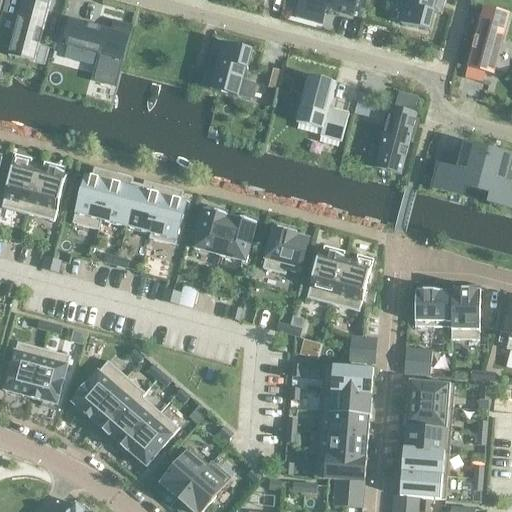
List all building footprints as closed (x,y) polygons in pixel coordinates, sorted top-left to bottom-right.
[(41,0),(23,0),(8,57),(45,67),(50,49),(40,46),(51,3),(41,0)] [(300,2),(295,19),(322,26),(327,10),(354,18),(358,0),(308,0),(307,4),(300,2)] [(445,5),(446,0),(407,0),(401,25),(430,33),(435,14),(433,13),(436,2),(445,5)] [(510,15),(483,8),(465,79),(483,84),(485,74),(494,76),(510,15)] [(93,81),(117,88),(133,26),(114,21),(111,31),(69,20),(62,46),(100,56),(93,81)] [(202,89),(252,102),(256,85),(243,82),(246,71),(248,72),(253,53),(224,45),(216,75),(206,73),(202,89)] [(330,110),(336,85),(309,78),(297,124),(322,131),(320,138),(342,144),(349,115),(330,110)] [(402,177),(418,115),(414,114),(419,99),(399,94),(395,109),(391,108),(380,151),(374,149),(369,168),(402,177)] [(502,105),(511,108),(511,105),(511,99),(504,97),(502,105)] [(432,188),(432,190),(434,190),(449,195),(451,195),(462,198),(464,199),(465,196),(467,189),(479,193),(489,152),(465,145),(461,161),(443,156),(440,167),(438,166),(438,168),(435,179),(434,181),(432,188)] [(511,158),(489,152),(479,193),(491,196),(489,203),(488,205),(491,206),(501,209),(504,209),(511,211),(511,174),(510,174),(511,164),(511,158)] [(28,216),(41,167),(31,165),(32,161),(16,156),(12,170),(13,170),(2,209),(28,216)] [(44,168),(41,167),(28,216),(55,223),(68,174),(64,174),(65,169),(45,164),(44,168)] [(102,223),(115,175),(95,170),(92,179),(85,177),(73,225),(100,233),(102,223)] [(126,230),(138,186),(132,184),(133,180),(115,175),(102,223),(126,230)] [(151,236),(163,188),(145,183),(144,187),(138,186),(126,230),(151,236)] [(417,189),(406,186),(394,229),(399,231),(405,232),(417,189)] [(184,193),(163,188),(151,236),(149,241),(176,248),(188,204),(181,202),(184,193)] [(220,257),(231,218),(227,217),(228,213),(208,207),(207,212),(205,211),(194,250),(220,257)] [(243,221),(231,218),(220,257),(247,265),(258,221),(244,217),(243,221)] [(297,233),(278,228),(277,231),(273,230),(262,270),(286,276),(287,272),(300,276),(310,241),(296,237),(297,233)] [(333,307),(346,258),(344,258),(345,254),(324,248),(323,252),(320,251),(307,300),(333,307)] [(116,267),(118,260),(106,257),(104,264),(116,267)] [(357,261),(346,258),(333,307),(360,314),(367,284),(370,274),(370,275),(374,261),(358,257),(357,261)] [(51,272),(54,261),(46,259),(43,270),(51,272)] [(130,263),(118,260),(116,267),(128,270),(130,263)] [(59,275),(62,263),(54,261),(51,272),(59,275)] [(8,286),(5,298),(12,300),(16,288),(8,286)] [(452,293),(451,329),(451,342),(479,343),(480,302),(481,302),(481,288),(464,287),(464,292),(452,291),(452,293)] [(451,329),(452,293),(440,293),(440,289),(419,288),(418,293),(416,292),(414,328),(451,329)] [(170,305),(174,293),(166,291),(163,302),(170,305)] [(181,295),(174,293),(171,305),(178,307),(181,295)] [(231,321),(239,323),(242,311),(234,309),(231,321)] [(49,333),(51,325),(39,322),(37,330),(49,333)] [(63,328),(51,325),(49,333),(61,336),(63,328)] [(288,336),(290,328),(279,325),(277,333),(288,336)] [(302,331),(290,328),(288,336),(300,339),(302,331)] [(377,340),(351,338),(349,364),(375,366),(377,340)] [(31,400),(44,351),(18,344),(5,393),(31,400)] [(433,352),(407,350),(405,376),(430,378),(433,352)] [(71,358),(44,351),(31,400),(42,403),(41,407),(54,411),(56,406),(58,407),(71,358)] [(144,359),(135,351),(130,357),(139,365),(144,359)] [(91,421),(127,378),(109,362),(73,404),(74,405),(71,409),(81,418),(84,415),(91,421)] [(292,378),(301,379),(302,367),(294,366),(292,378)] [(163,375),(154,367),(148,373),(158,381),(163,375)] [(374,372),(324,368),(322,390),(372,394),(374,372)] [(483,382),(484,374),(472,373),(471,379),(471,382),(483,382)] [(496,375),(484,374),(483,382),(495,383),(495,381),(496,375)] [(172,383),(163,375),(158,381),(167,389),(172,383)] [(109,437),(146,394),(127,378),(91,421),(99,428),(96,431),(106,440),(109,437)] [(455,386),(410,382),(408,406),(453,409),(455,386)] [(489,402),(490,390),(482,389),(481,401),(489,402)] [(292,390),(291,402),(299,402),(300,390),(292,390)] [(370,417),(372,394),(322,390),(320,413),(370,417)] [(190,399),(181,391),(176,397),(185,405),(190,399)] [(128,453),(161,414),(144,399),(147,395),(146,394),(109,437),(117,444),(114,447),(125,456),(128,452),(128,453)] [(452,432),(453,409),(408,406),(406,429),(452,432)] [(369,439),(370,417),(320,413),(318,435),(369,439)] [(147,469),(180,430),(161,414),(128,453),(147,469)] [(289,420),(288,432),(296,433),(297,421),(289,420)] [(487,435),(488,423),(479,423),(478,435),(487,435)] [(224,429),(219,435),(228,443),(234,437),(224,429)] [(450,456),(452,432),(406,429),(404,452),(450,456)] [(295,445),(296,433),(288,432),(287,444),(295,445)] [(367,462),(369,439),(318,435),(317,458),(367,462)] [(486,448),(487,435),(478,435),(477,447),(486,448)] [(179,501),(209,467),(191,451),(161,486),(179,501)] [(448,479),(450,456),(404,452),(402,475),(448,479)] [(365,484),(367,462),(317,458),(315,480),(334,482),(365,484)] [(212,463),(209,467),(179,501),(191,511),(204,511),(232,480),(212,463)] [(285,465),(284,477),(293,478),(294,466),(285,465)] [(483,481),(484,469),(476,468),(475,480),(483,481)] [(253,471),(247,477),(257,485),(262,478),(253,471)] [(446,502),(448,479),(402,475),(400,498),(420,500),(446,502)] [(482,493),(483,481),(475,480),(474,492),(482,493)] [(364,497),(365,484),(334,482),(333,495),(364,497)] [(270,483),(270,491),(282,492),(282,484),(270,483)] [(305,494),(306,486),(293,485),(293,493),(305,494)] [(318,487),(306,486),(305,494),(317,495),(318,487)] [(363,510),(364,497),(333,495),(332,508),(363,510)] [(408,511),(419,511),(420,500),(400,498),(394,498),(393,511),(408,511)] [(422,502),(421,511),(429,511),(430,503),(422,502)]
